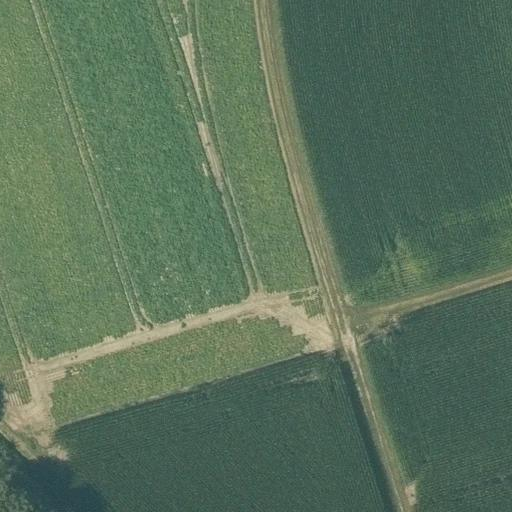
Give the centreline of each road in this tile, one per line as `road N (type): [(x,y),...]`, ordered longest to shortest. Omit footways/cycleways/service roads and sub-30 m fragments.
road 1 (track): [(396,511),(293,169),(262,0)]
road 2 (track): [(344,329),(511,276)]
